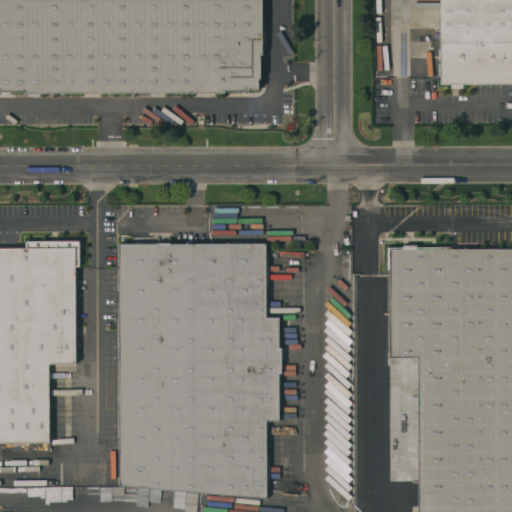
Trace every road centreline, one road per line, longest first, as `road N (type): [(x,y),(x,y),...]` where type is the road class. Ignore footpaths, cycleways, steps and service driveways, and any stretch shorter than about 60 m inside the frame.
road 1 (tertiary): [(0,170),(511,167)]
road 2 (residential): [(340,0),(345,167)]
